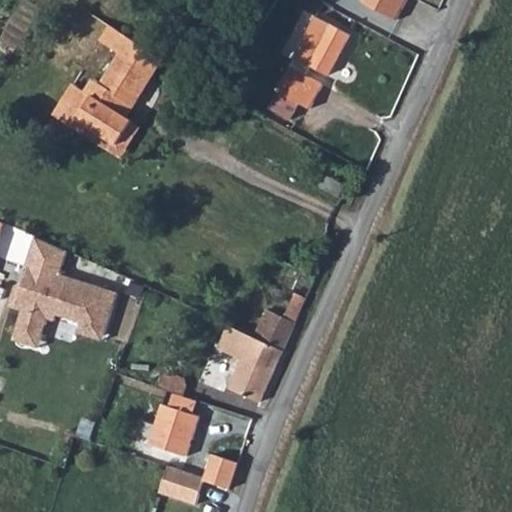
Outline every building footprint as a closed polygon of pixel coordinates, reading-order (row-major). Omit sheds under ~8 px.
[(408,0),(364,0),(363,2),(399,20),(408,0)] [(361,30),(329,14),(290,89),(323,106),(335,82),(316,73),(322,62),(341,71),(361,30)] [(134,146),(148,123),(138,116),(144,105),(149,108),(180,61),(128,27),(118,42),(137,54),(117,85),(109,80),(102,91),(89,83),(70,113),(89,126),(93,120),(134,146)] [(309,102),(291,92),(284,106),(303,116),(309,102)] [(154,128),(148,123),(134,146),(93,120),(89,126),(136,156),(154,128)] [(355,179),(335,169),(329,180),(349,190),(355,179)] [(71,251),(37,239),(27,267),(30,268),(25,283),(17,287),(21,294),(16,309),(22,311),(15,334),(43,343),(50,320),(56,322),(58,315),(82,323),(80,328),(105,336),(119,294),(63,275),(71,251)] [(302,308),(308,294),(296,288),(289,302),(302,308)] [(297,319),(302,308),(289,302),(284,314),(297,319)] [(274,309),(264,332),(287,343),(297,319),(284,314),(274,309)] [(284,350),(228,325),(217,349),(225,352),(227,350),(243,358),(231,389),(261,401),(284,350)] [(174,395),(170,407),(194,415),(198,403),(174,395)] [(163,405),(150,444),(187,456),(200,417),(194,415),(170,407),(163,405)] [(233,487),(241,460),(215,452),(207,478),(233,487)] [(207,478),(171,466),(162,493),(199,504),(207,478)]
